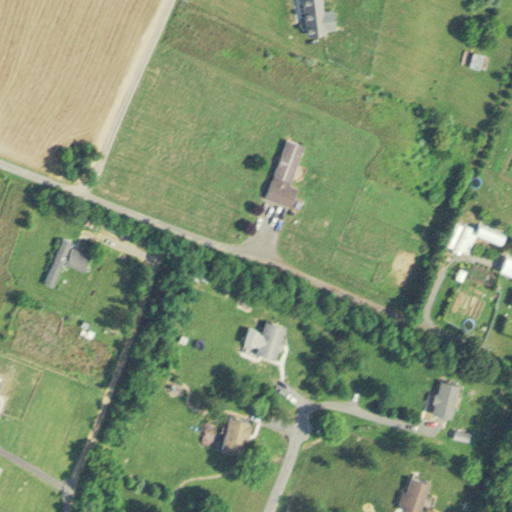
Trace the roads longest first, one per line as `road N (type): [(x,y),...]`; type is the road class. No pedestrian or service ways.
road 1 (residential): [(420,312),(0,156)]
road 2 (residential): [(156,264),(65,511)]
